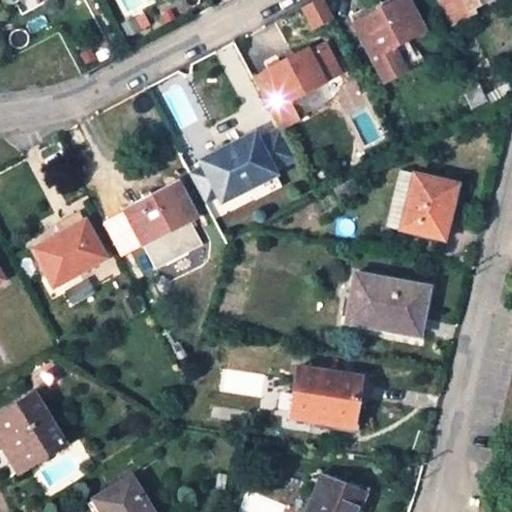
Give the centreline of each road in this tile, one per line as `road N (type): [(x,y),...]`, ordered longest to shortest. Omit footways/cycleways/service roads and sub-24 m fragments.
road 1 (unclassified): [(436,511),(511,200)]
road 2 (unclassified): [(0,119),(37,118),(260,0)]
